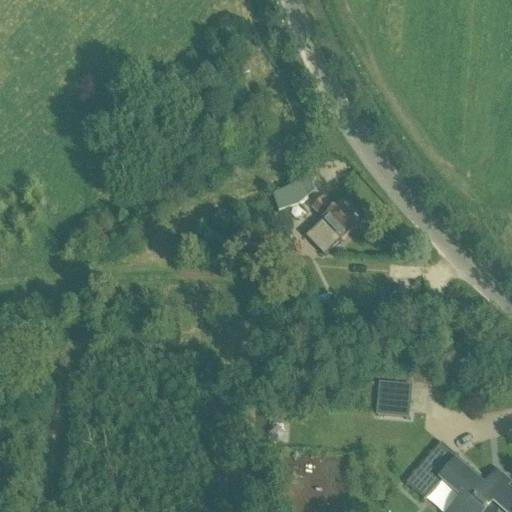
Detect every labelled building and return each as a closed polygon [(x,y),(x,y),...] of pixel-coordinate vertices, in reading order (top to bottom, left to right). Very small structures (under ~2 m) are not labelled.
[(239,70),(243,77),(250,73),(247,67),(239,70)] [(307,200),(301,183),(273,198),(279,215),(299,208),(307,200)] [(309,243),(321,255),(327,256),(332,250),(333,251),(363,223),(344,203),(334,212),(323,200),(313,210),(324,222),(314,231),(315,232),(309,237),(309,243)] [(316,308),(320,323),(342,317),(338,302),(316,308)] [(462,500),(451,511),(511,511),(511,497),(505,491),(511,484),(499,473),(484,490),(478,485),(481,481),(442,446),(407,486),(425,502),(442,482),(462,500)]
